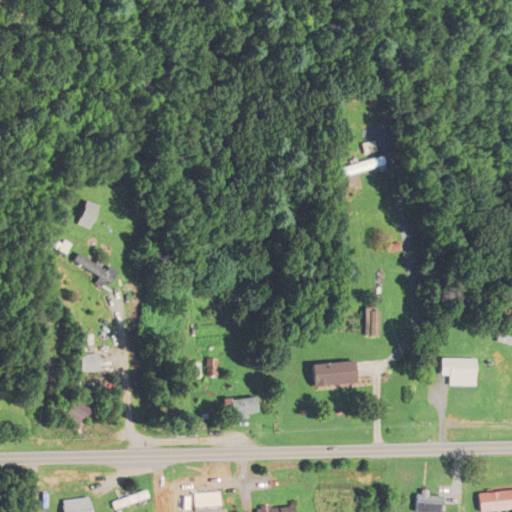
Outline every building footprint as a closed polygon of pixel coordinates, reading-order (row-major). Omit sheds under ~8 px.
[(381,166),(379,156),(337,167),(339,177),(381,166)] [(94,279),(90,283),(100,290),(110,276),(76,252),(69,260),(94,279)] [(375,337),(375,310),(361,310),(361,337),(375,337)] [(78,354),(78,372),(95,372),(95,354),(78,354)] [(470,359),(435,359),(435,378),(470,378),(470,359)] [(307,386),(351,383),(349,362),(306,365),(307,386)] [(86,406),(69,398),(59,421),(76,429),(86,406)] [(221,399),(221,410),(229,410),(229,418),(247,418),(247,414),(255,414),(255,399),(221,399)] [(440,511),(441,495),(427,495),(427,491),(412,491),(412,511),(440,511)] [(478,511),(511,510),(511,491),(477,492),(478,511)] [(107,501),(109,510),(146,500),(143,492),(107,501)] [(217,511),(218,493),(191,493),(190,511),(217,511)] [(86,511),(85,498),(59,501),(59,511),(86,511)]
